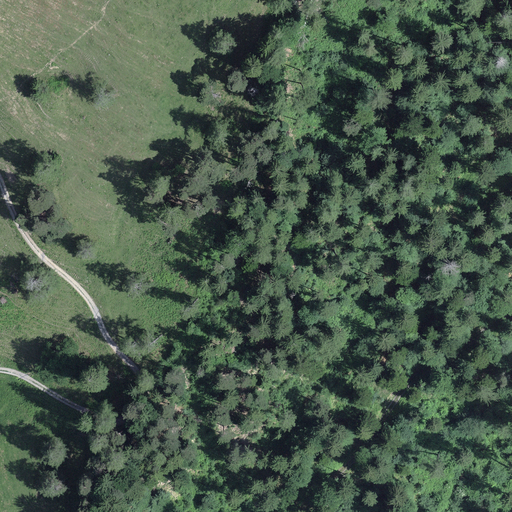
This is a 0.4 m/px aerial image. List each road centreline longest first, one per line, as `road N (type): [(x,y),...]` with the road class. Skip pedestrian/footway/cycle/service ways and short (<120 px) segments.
road 1 (track): [(0,182),(25,236),(85,294),(108,341),(145,386),(138,406),(113,422),(0,369)]
road 2 (track): [(300,511),(378,432),(410,382),(511,315)]
road 3 (track): [(511,179),(472,217),(461,218),(455,201),(482,156),(511,136)]
